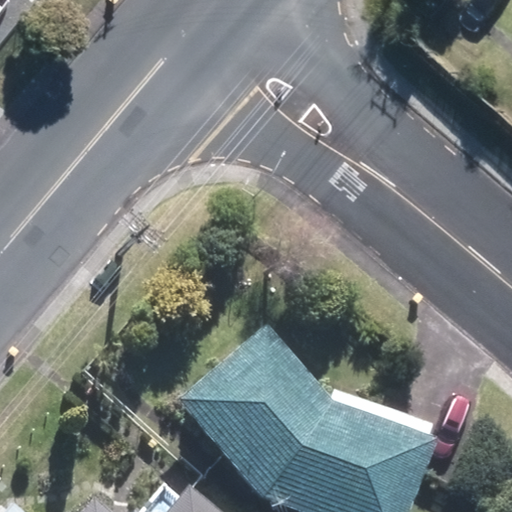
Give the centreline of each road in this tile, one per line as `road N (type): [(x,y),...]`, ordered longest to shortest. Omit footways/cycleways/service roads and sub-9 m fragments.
road 1 (residential): [(511,297),(194,29)]
road 2 (secondary): [(0,257),(194,29)]
